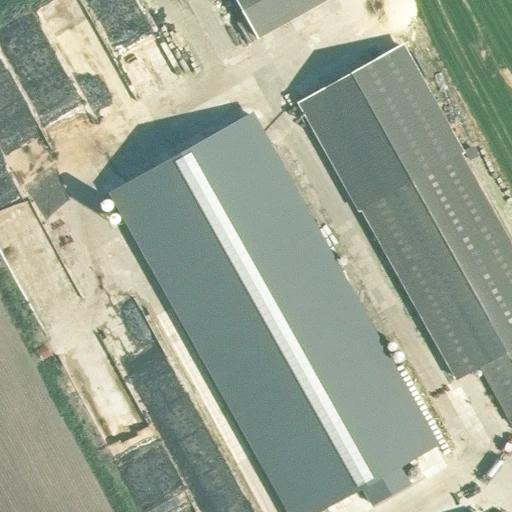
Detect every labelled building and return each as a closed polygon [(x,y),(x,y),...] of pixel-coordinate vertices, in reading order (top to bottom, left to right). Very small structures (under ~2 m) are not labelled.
[(255,0),(271,32),(335,0),(255,0)] [(460,154),(399,47),(301,101),(362,209),(460,154)] [(435,447),(250,116),(113,192),(292,511),(318,511),(362,488),(372,505),(410,484),(401,466),(435,447)] [(511,248),(460,154),(362,209),(457,380),(480,367),(511,348),(511,248)] [(511,348),(480,367),(511,424),(511,348)] [(199,511),(179,472),(147,489),(158,511),(199,511)] [(473,511),(492,511),(505,506),(499,495),(472,510),(473,511)]
